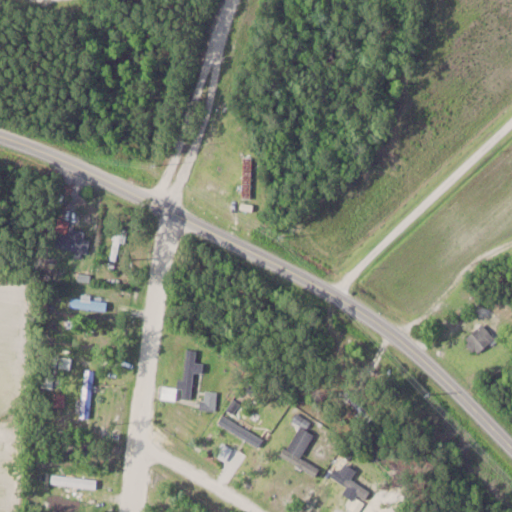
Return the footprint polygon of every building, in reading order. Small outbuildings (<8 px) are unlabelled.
[(252,156),(243,156),(243,198),(252,198),(252,156)] [(82,234),(75,227),(62,241),(70,248),(82,234)] [(106,296),(82,293),(80,309),(104,312),(106,296)] [(496,337),(482,323),(464,342),(478,356),(496,337)] [(182,396),(191,397),(195,370),(203,371),(204,364),(196,363),(197,350),(188,349),(182,396)] [(297,422),(300,424),(289,449),(304,456),(314,433),(308,430),(312,421),(300,415),(297,422)] [(363,467),(353,461),(335,489),(345,495),(363,467)] [(96,491),(96,476),(55,476),(55,491),(96,491)]
